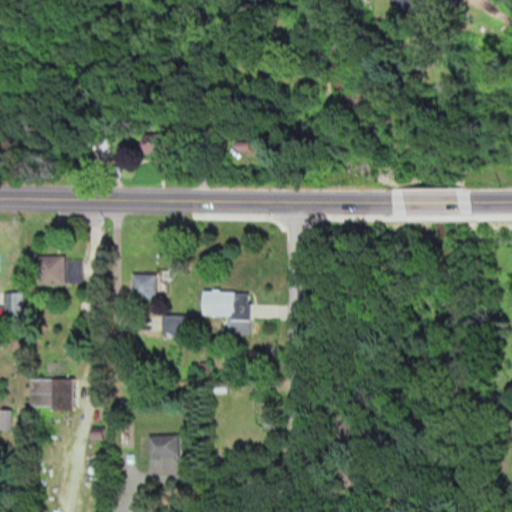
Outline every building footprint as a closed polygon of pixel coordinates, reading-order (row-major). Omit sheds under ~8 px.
[(433,0),(397,0),(397,13),(433,13),(433,0)] [(182,157),(182,144),(157,144),(157,157),(182,157)] [(86,284),(86,259),(75,259),(75,255),(45,255),(45,284),(86,284)] [(141,300),(163,300),(163,274),(141,274),(141,300)] [(260,290),(212,290),(212,315),(235,315),(235,332),(260,332),(260,290)] [(32,319),(32,292),(12,292),(12,319),(32,319)] [(194,314),(172,314),(172,334),(194,334),(194,314)] [(84,379),(37,379),(37,409),(84,409),(84,379)]
